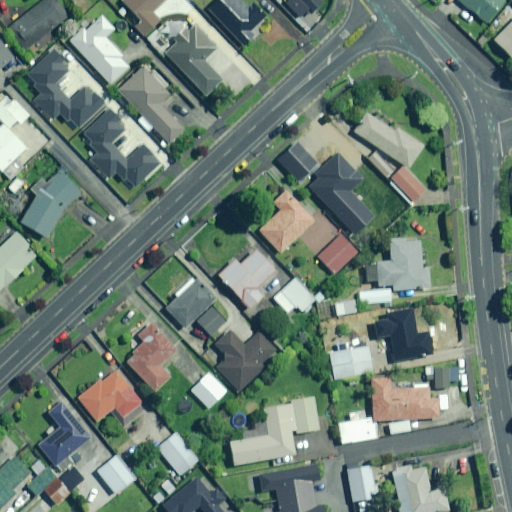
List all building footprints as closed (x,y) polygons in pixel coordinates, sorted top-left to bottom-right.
[(71,17),(58,0),(44,0),(8,28),(25,52),(71,17)] [(165,0),(121,0),(140,21),(135,26),(144,37),(161,21),(152,12),(165,0)] [(260,23),(238,0),(219,0),(208,10),(244,48),(256,37),(251,32),(260,23)] [(508,1),(507,0),(458,0),(488,25),(508,1)] [(110,84),(128,68),(120,60),(123,57),(105,38),(114,30),(102,16),(86,31),(83,28),(70,41),(110,84)] [(511,21),(493,40),(511,59),(511,58),(511,21)] [(217,49),(193,23),(163,51),(206,97),(222,81),(204,61),(217,49)] [(0,70),(14,59),(0,41),(0,70)] [(93,81),(77,65),(63,79),(78,95),(93,81)] [(170,96),(143,67),(118,91),(167,144),(183,130),(160,105),(170,96)] [(0,94),(0,119),(8,128),(16,121),(19,125),(28,117),(13,100),(11,102),(3,92),(0,94)] [(127,136),(96,104),(66,132),(83,149),(97,135),(125,163),(150,139),(137,126),(127,136)] [(394,132),(366,113),(354,132),(409,169),(424,147),(397,129),(394,132)] [(25,149),(3,126),(0,128),(0,169),(1,171),(25,149)] [(363,180),(337,154),(316,175),(318,178),(309,187),(332,211),(363,180)] [(426,190),(404,167),(392,179),(414,202),(426,190)] [(83,190),(56,173),(50,183),(46,181),(19,222),(46,239),(67,206),(71,208),(83,190)] [(23,184),(17,178),(8,189),(14,194),(23,184)] [(399,197),(386,183),(366,201),(379,216),(399,197)] [(315,220),(287,190),(273,203),(280,211),(259,231),(281,254),(315,220)] [(0,290),(37,254),(12,228),(0,239),(0,247),(0,248),(0,290)] [(358,253),(343,236),(319,257),(333,274),(358,253)] [(420,241),(389,243),(391,263),(377,264),(379,285),(393,284),(393,291),(431,288),(430,271),(422,271),(420,241)] [(276,272),(255,249),(238,264),(236,261),(219,276),(249,309),(262,297),(256,290),(276,272)] [(316,301),(295,278),(274,298),(288,314),(296,306),(302,313),(316,301)] [(214,300),(196,281),(166,309),(184,328),(214,300)] [(391,302),(390,290),(359,292),(360,305),(391,302)] [(226,322),(211,307),(196,321),(212,337),(226,322)] [(417,334),(413,309),(387,313),(391,337),(385,338),(388,354),(394,353),(395,361),(433,355),(430,332),(417,334)] [(381,319),(380,310),(366,313),(367,321),(381,319)] [(176,352),(151,324),(137,336),(144,343),(125,360),(154,392),(171,378),(160,366),(176,352)] [(344,339),(341,324),(326,327),(329,342),(344,339)] [(245,347),(230,331),(215,346),(228,359),(217,369),(241,393),(265,369),(261,364),(275,350),(259,334),(245,347)] [(375,374),(371,347),(330,353),(334,380),(375,374)] [(451,388),(448,367),(433,368),(436,390),(451,388)] [(140,405),(115,371),(78,398),(96,422),(114,409),(122,419),(140,405)] [(227,392),(209,374),(191,390),(209,409),(227,392)] [(429,399),(428,384),(413,384),(413,389),(393,390),(392,378),(371,380),(373,422),(441,418),(440,399),(429,399)] [(320,430),(314,398),(290,402),(291,405),(263,409),(268,436),(230,442),(234,466),(274,459),(275,466),(297,463),(292,435),(320,430)] [(91,440),(62,401),(48,412),(60,429),(38,445),(55,467),(91,440)] [(338,424),(342,446),(378,439),(375,424),(373,424),(372,418),(367,419),(366,412),(349,414),(351,422),(338,424)] [(388,425),(390,436),(412,432),(410,421),(388,425)] [(199,460),(176,434),(158,449),(180,476),(199,460)] [(135,479),(117,456),(97,472),(115,495),(135,479)] [(31,473),(16,457),(0,471),(0,509),(16,494),(13,490),(31,473)] [(328,461),(264,469),(266,485),(278,483),(283,495),(270,501),(271,511),(279,511),(332,506),(330,487),(320,488),(319,479),(330,477),(328,461)] [(357,469),(357,464),(346,466),(352,502),(365,500),(366,509),(377,508),(371,466),(357,469)] [(411,471),(411,468),(392,472),(399,511),(447,511),(448,511),(444,489),(429,492),(425,469),(411,471)] [(165,476),(157,483),(169,495),(176,488),(165,476)] [(71,494),(58,480),(44,492),(57,506),(71,494)] [(154,486),(148,492),(158,503),(165,497),(154,486)]
